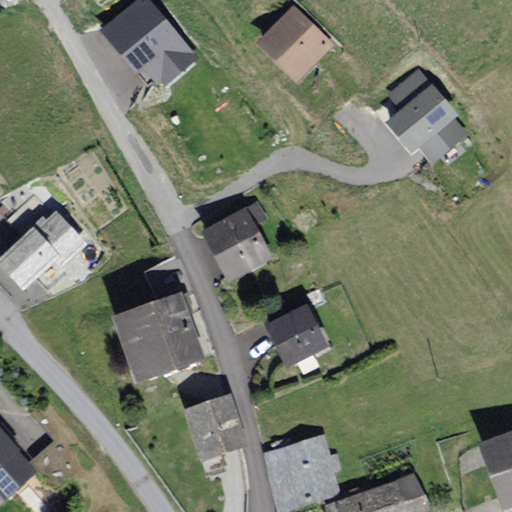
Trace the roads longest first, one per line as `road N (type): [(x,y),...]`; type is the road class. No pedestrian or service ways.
road 1 (residential): [(45,0),(182,252),(244,401),(259,511)]
road 2 (residential): [(0,317),(163,511)]
